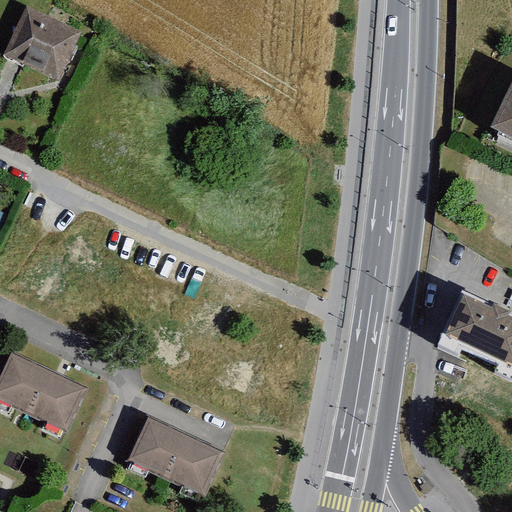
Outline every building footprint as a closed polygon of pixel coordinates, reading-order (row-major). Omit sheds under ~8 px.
[(22,8),(2,54),(59,80),(79,33),(22,8)] [(511,90),(505,87),(479,142),(511,157),(511,90)] [(511,330),(456,306),(435,354),(511,387),(511,330)] [(98,396),(17,359),(0,395),(0,405),(77,441),(98,396)] [(217,453),(153,423),(131,470),(195,499),(217,453)]
